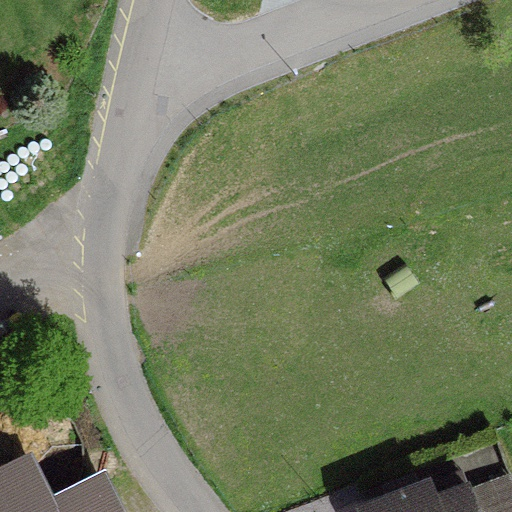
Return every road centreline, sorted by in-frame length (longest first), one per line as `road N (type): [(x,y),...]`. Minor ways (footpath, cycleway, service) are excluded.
road 1 (residential): [(134,89),(99,246),(100,323),(146,445),(190,511)]
road 2 (residential): [(134,89),(368,0)]
